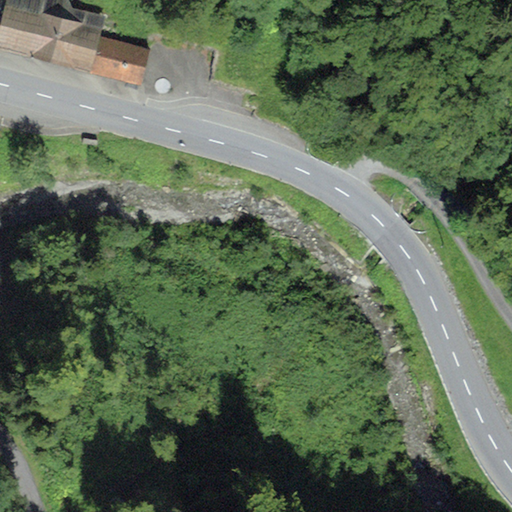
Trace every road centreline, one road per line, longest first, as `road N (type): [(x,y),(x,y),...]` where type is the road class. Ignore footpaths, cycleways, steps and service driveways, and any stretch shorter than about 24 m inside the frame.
road 1 (primary): [(0,84),(251,152),(331,184),(365,208),(422,282),(511,463)]
road 2 (track): [(331,184),(365,171),(395,176),(433,201),(511,306)]
